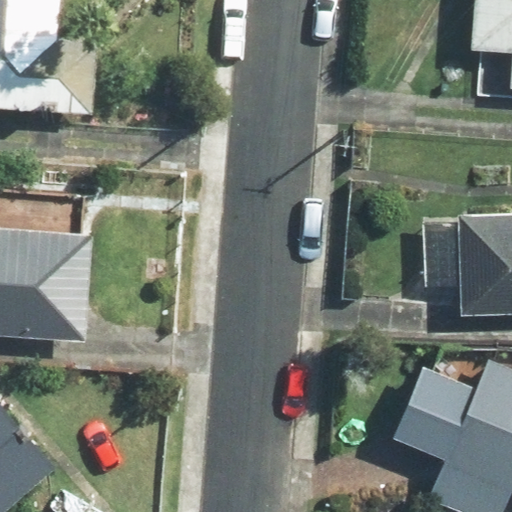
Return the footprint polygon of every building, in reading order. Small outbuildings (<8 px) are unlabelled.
[(0,0),(0,108),(82,114),(86,44),(47,42),(49,0),(0,0)] [(511,0),(461,0),(459,48),(505,51),(503,86),(511,86),(511,0)] [(454,285),(453,309),(511,310),(511,208),(451,208),(450,224),(416,224),(415,284),(454,285)] [(0,337),(77,341),(82,235),(0,230),(0,337)] [(511,370),(449,345),(408,448),(511,489),(511,370)] [(0,508),(49,463),(0,410),(0,508)]
